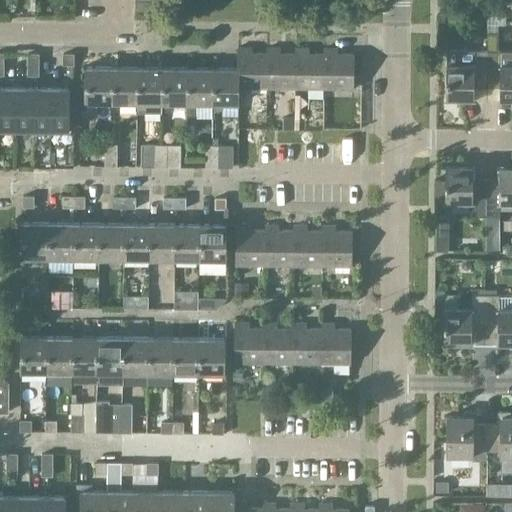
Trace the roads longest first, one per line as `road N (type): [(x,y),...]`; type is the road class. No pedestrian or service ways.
road 1 (unclassified): [(392,383),(394,175)]
road 2 (residential): [(253,174),(394,175)]
road 3 (residential): [(391,448),(251,448)]
road 4 (unclassified): [(395,139),(396,0)]
road 5 (residential): [(0,32),(125,33)]
road 6 (residential): [(511,384),(392,383)]
